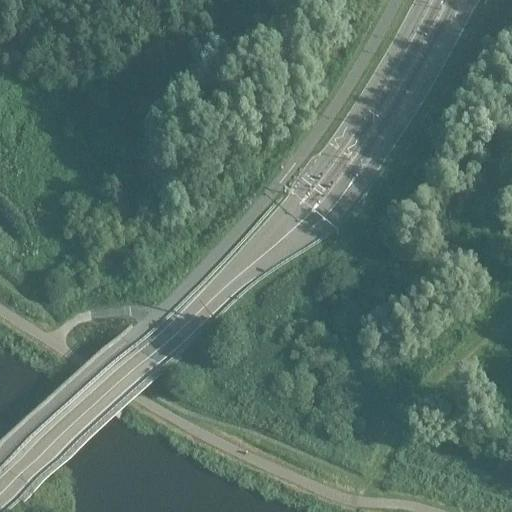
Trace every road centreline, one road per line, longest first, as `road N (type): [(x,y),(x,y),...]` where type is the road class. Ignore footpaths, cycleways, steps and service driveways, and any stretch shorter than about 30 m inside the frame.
road 1 (unknown): [(64,329),(91,356),(188,409),(372,486),(395,511)]
road 2 (unclassified): [(0,500),(253,262)]
road 3 (unclassified): [(253,262),(290,246),(338,205),(401,113),(462,0)]
road 4 (unclassified): [(430,0),(353,130),(253,262)]
